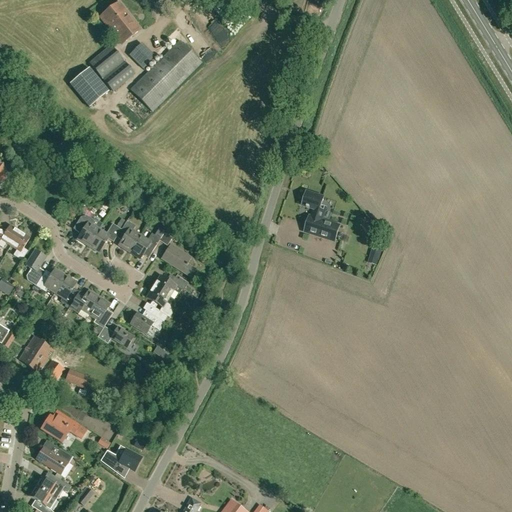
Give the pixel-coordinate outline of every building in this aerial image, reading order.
[(140,30),(118,3),(99,18),(121,45),(140,30)] [(152,112),(202,63),(180,41),(130,90),(152,112)] [(134,75),(110,45),(89,62),(113,92),(134,75)] [(143,69),(154,58),(140,45),(130,56),(143,69)] [(70,85),(89,108),(108,92),(89,69),(70,85)] [(304,233),(334,243),(340,226),(322,221),(326,208),(321,206),(324,198),(306,193),(305,198),(303,197),(300,204),(302,205),(302,206),(307,208),(306,209),(309,210),(309,209),(313,210),(311,217),(309,217),(304,233)] [(88,247),(99,229),(91,225),(94,221),(86,216),(80,217),(73,229),(80,234),(77,240),(88,247)] [(129,253),(140,236),(132,231),(135,226),(127,221),(126,222),(124,226),(121,230),(117,237),(119,239),(122,240),(118,246),(129,253)] [(99,229),(88,247),(99,254),(108,239),(110,241),(113,243),(117,237),(121,230),(112,224),(106,234),(99,229)] [(10,247),(20,232),(10,226),(6,232),(3,230),(4,228),(0,226),(0,240),(2,241),(0,244),(0,246),(3,249),(6,244),(10,247)] [(20,232),(10,247),(16,251),(13,256),(21,261),(27,252),(23,249),(30,238),(20,232)] [(167,247),(172,239),(164,233),(160,240),(159,241),(167,247)] [(159,241),(160,240),(151,234),(150,236),(147,240),(140,236),(129,253),(140,260),(146,251),(151,254),(156,246),(159,241)] [(198,271),(187,264),(191,258),(170,245),(161,259),(193,280),(198,271)] [(371,252),(380,255),(382,249),(373,246),(371,252)] [(34,253),(29,250),(28,251),(28,252),(26,255),(30,258),(31,258),(34,253)] [(35,287),(44,272),(39,269),(45,258),(35,252),(26,266),(32,270),(27,277),(28,282),(35,287)] [(54,294),(65,276),(54,269),(51,275),(45,271),(44,272),(35,287),(36,287),(40,289),(45,293),(47,289),(54,294)] [(69,308),(79,292),(73,289),(76,283),(65,276),(54,294),(62,298),(60,302),(69,308)] [(153,287),(169,298),(174,291),(179,294),(181,290),(183,291),(187,285),(174,277),(171,283),(160,276),(153,287)] [(165,304),(169,298),(153,287),(146,298),(162,308),(160,312),(154,308),(151,314),(163,322),(167,317),(169,318),(171,314),(169,306),(165,304)] [(21,298),(24,294),(18,290),(15,295),(21,298)] [(88,315),(99,298),(88,291),(85,296),(79,292),(69,308),(79,314),(81,310),(88,315)] [(103,329),(104,327),(113,314),(107,310),(110,305),(99,298),(88,315),(96,320),(93,323),(103,329)] [(163,322),(151,314),(149,313),(145,319),(137,313),(130,325),(146,335),(151,326),(159,331),(164,323),(163,322)] [(104,327),(103,329),(97,338),(107,345),(111,339),(127,349),(134,338),(117,328),(114,334),(104,327)] [(34,337),(19,360),(38,374),(52,351),(34,337)] [(53,385),(62,371),(50,362),(41,376),(53,385)] [(84,389),(88,378),(69,371),(65,382),(84,389)] [(135,405),(125,400),(121,408),(124,409),(132,413),(134,408),(135,405)] [(50,417),(41,430),(62,443),(69,432),(74,435),(80,439),(86,430),(80,427),(64,417),(60,423),(53,419),(50,417)] [(100,441),(98,444),(108,450),(111,444),(106,440),(102,438),(100,441)] [(136,442),(137,443),(135,447),(142,451),(145,446),(137,442),(136,442)] [(43,449),(36,460),(60,476),(72,457),(59,449),(55,456),(43,449)] [(107,451),(99,462),(117,475),(122,465),(134,471),(141,457),(126,449),(121,458),(107,451)] [(56,500),(62,491),(67,493),(71,487),(60,481),(56,487),(42,477),(35,487),(56,500)] [(52,511),(50,510),(56,500),(35,487),(29,497),(44,507),(40,511),(52,511)] [(94,494),(87,489),(77,502),(83,507),(94,494)] [(196,511),(201,504),(191,498),(183,511),(196,511)] [(247,511),(234,503),(228,511),(247,511)]
